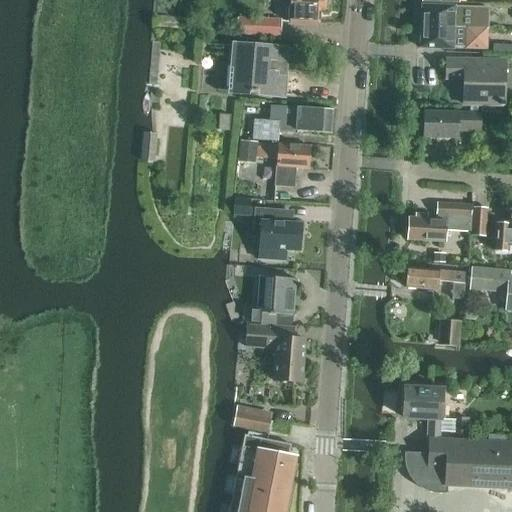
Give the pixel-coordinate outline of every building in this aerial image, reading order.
[(289,0),(290,10),(289,24),(320,26),(320,11),(327,12),(327,7),(330,4),(330,0),(289,0)] [(438,27),(478,29),(486,29),(486,10),(423,7),(422,24),(438,25),(438,27)] [(281,19),(238,17),(238,19),(237,28),(237,34),(281,36),(281,19)] [(237,28),(238,19),(225,18),(224,27),(237,28)] [(477,39),(478,30),(478,29),(438,27),(438,25),(422,24),(421,48),(452,50),(452,38),(477,39)] [(227,95),(244,96),(249,96),(250,93),(257,93),(258,97),(286,99),(288,74),(287,73),(289,47),(254,45),(232,43),(227,95)] [(511,45),(483,44),(483,54),(511,54),(511,45)] [(464,81),(464,85),(463,105),(470,106),(478,106),(503,106),(504,63),(447,61),(446,80),(464,81)] [(243,139),(278,141),(279,128),(292,126),(292,131),(331,134),(333,110),(273,106),(269,121),(245,119),(243,139)] [(481,132),(482,113),(424,111),(423,126),(422,139),(459,139),(460,131),(481,132)] [(220,115),(219,130),(229,131),(230,115),(220,115)] [(141,161),(148,161),(154,162),(156,134),(144,132),(141,161)] [(256,163),(257,142),(241,141),(239,162),(256,163)] [(296,168),(309,169),(310,147),(278,145),(258,144),(257,158),(277,160),(275,186),(294,187),(296,168)] [(251,208),(252,199),(235,198),(234,207),(234,216),(254,217),(253,229),(260,230),(257,261),(286,262),(286,251),(300,252),(302,237),(302,223),(294,222),(293,210),(251,208)] [(415,220),(408,219),(407,240),(445,243),(446,231),(470,233),(472,207),(438,205),(438,217),(439,218),(439,221),(427,220),(427,217),(415,216),(415,220)] [(474,209),(473,236),(485,237),(487,209),(474,209)] [(496,224),(494,252),(509,253),(510,248),(511,248),(511,210),(509,211),(508,225),(496,224)] [(434,255),(433,263),(443,263),(444,255),(434,255)] [(472,267),(470,295),(480,296),(479,292),(506,294),(505,302),(511,302),(511,278),(510,279),(510,270),(472,267)] [(408,269),(407,280),(406,288),(438,291),(438,282),(454,284),(452,299),(463,300),(464,275),(408,269)] [(243,324),(247,324),(247,322),(275,325),(276,314),(293,315),(293,306),(294,297),(296,279),(266,277),(263,309),(245,308),(243,324)] [(466,308),(465,319),(474,320),(475,308),(466,308)] [(441,321),(439,344),(459,346),(460,322),(441,321)] [(293,328),(275,326),(275,325),(247,322),(247,324),(245,347),(275,349),(273,381),(302,383),(305,340),(292,339),(293,328)] [(405,388),(404,418),(425,419),(428,420),(438,420),(440,420),(440,417),(442,417),(443,405),(440,405),(441,390),(405,388)] [(238,426),(260,431),(268,433),(269,430),(287,434),(289,423),(268,419),(269,416),(242,410),(238,426)] [(453,417),(452,435),(467,437),(468,418),(453,417)] [(428,420),(428,438),(439,439),(440,420),(438,420),(428,420)] [(404,456),(404,459),(404,463),(405,466),(406,469),(407,472),(408,475),(410,477),(411,480),(414,482),(416,485),(418,487),(421,489),(424,490),(426,491),(429,493),(432,493),(436,494),(439,494),(442,494),(445,494),(448,493),(448,492),(447,492),(447,487),(449,487),(449,486),(511,488),(511,511),(511,442),(506,442),(507,435),(489,435),(489,441),(441,439),(439,439),(428,438),(427,440),(430,441),(430,454),(404,453),(404,456)] [(244,436),(228,511),(277,511),(291,445),(244,436)]
